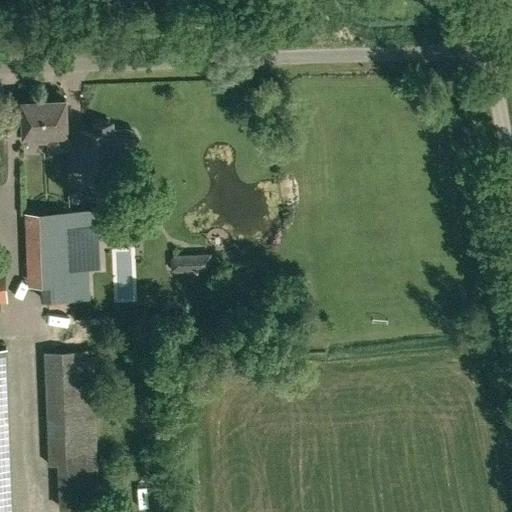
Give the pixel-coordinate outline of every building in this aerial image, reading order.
[(48,149),(68,148),(66,97),(22,99),(23,134),(48,133),(48,149)] [(127,129),(112,129),(112,122),(110,123),(110,120),(96,120),(96,123),(94,123),(94,129),(82,130),(84,177),(99,176),(99,164),(114,163),(113,149),(130,149),(134,146),(135,145),(138,139),(138,138),(135,132),(133,130),(127,129)] [(98,208),(72,209),(74,233),(71,233),(74,297),(91,296),(88,245),(100,244),(98,208)] [(72,209),(27,211),(30,283),(43,282),(44,299),(74,297),(71,233),(74,233),(72,209)] [(210,252),(170,254),(171,272),(212,269),(210,252)] [(0,510),(11,510),(7,346),(0,346),(0,510)] [(93,347),(43,349),(40,349),(46,462),(57,462),(59,507),(100,506),(93,347)]
